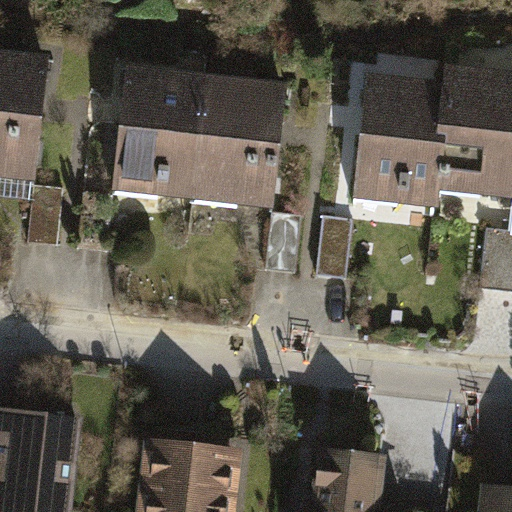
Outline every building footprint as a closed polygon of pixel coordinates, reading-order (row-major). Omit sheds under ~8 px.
[(0,195),(0,201),(33,205),(35,186),(51,52),(0,46),(0,171),(3,172),(0,195)] [(446,73),(435,186),(511,193),(511,204),(509,234),(511,234),(511,65),(448,59),(446,73)] [(205,68),(127,60),(114,191),(192,198),(205,68)] [(370,66),(357,199),(433,207),(435,186),(446,73),(370,66)] [(205,68),(192,198),(273,206),(286,76),(205,68)] [(63,189),(35,186),(33,205),(28,246),(56,250),(63,189)] [(85,197),(79,252),(107,255),(113,200),(85,197)] [(302,220),(274,217),(269,272),(297,275),(302,220)] [(353,220),(323,219),(320,278),(350,279),(353,220)] [(511,295),(511,234),(509,234),(489,232),(483,293),(511,295)] [(72,511),(84,416),(0,405),(0,511),(72,511)] [(180,437),(147,433),(137,511),(239,511),(248,445),(215,441),(199,423),(180,437)] [(308,498),(305,511),(413,511),(414,511),(383,507),(390,448),(323,440),(316,499),(308,498)] [(511,511),(511,484),(484,482),(480,511),(511,511)]
